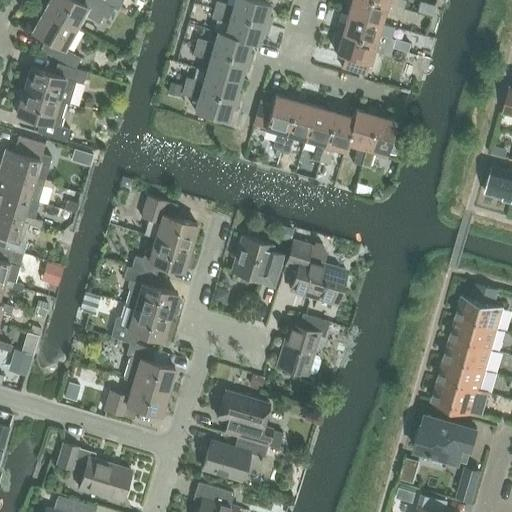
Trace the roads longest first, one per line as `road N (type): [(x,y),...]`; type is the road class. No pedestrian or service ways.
road 1 (residential): [(0,399),(173,452)]
road 2 (residential): [(173,452),(210,329)]
road 3 (residential): [(217,230),(187,322),(210,329)]
